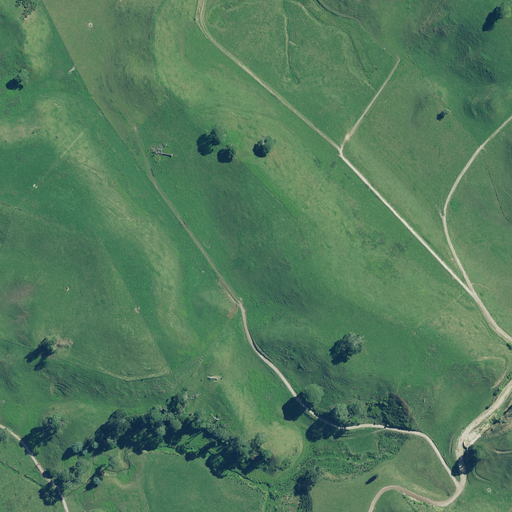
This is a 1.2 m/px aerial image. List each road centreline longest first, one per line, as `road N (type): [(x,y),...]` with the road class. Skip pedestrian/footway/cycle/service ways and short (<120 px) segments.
road 1 (track): [(511,340),(335,148),(210,39),(200,18),(204,0)]
road 2 (track): [(369,511),(384,486),(459,502),(459,436),(511,389)]
road 3 (track): [(472,294),(445,213),(480,147)]
